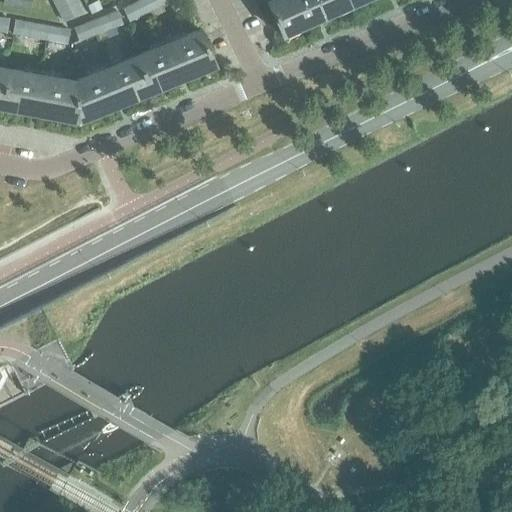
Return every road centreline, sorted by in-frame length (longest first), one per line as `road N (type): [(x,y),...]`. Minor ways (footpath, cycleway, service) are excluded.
road 1 (secondary): [(0,305),(511,50)]
road 2 (residential): [(261,84),(472,0)]
road 3 (residential): [(52,171),(261,84)]
